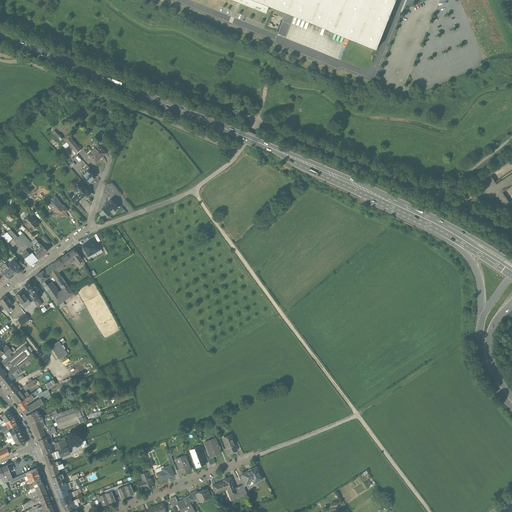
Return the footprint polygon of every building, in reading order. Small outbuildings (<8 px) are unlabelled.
[(268,6),(253,0),(231,0),(265,14),(268,6)] [(396,0),(253,0),(268,6),(377,49),(396,0)] [(280,21),(271,17),(267,27),(276,30),(280,21)] [(65,140),(69,145),(76,153),(81,149),(70,136),(65,140)] [(76,153),(69,145),(64,150),(71,158),(76,153)] [(98,145),(88,154),(95,163),(106,153),(98,145)] [(511,161),(490,176),(496,185),(511,174),(511,161)] [(88,183),(96,176),(87,166),(83,170),(85,172),(82,176),(88,183)] [(73,198),(78,204),(90,194),(85,188),(84,188),(80,184),(75,188),(79,193),(73,198)] [(511,186),(502,193),(511,208),(511,186)] [(467,192),(461,196),(465,202),(471,198),(467,192)] [(46,203),(54,212),(53,213),(57,219),(68,210),(64,206),(63,207),(55,196),(46,203)] [(118,207),(111,200),(102,208),(103,210),(109,216),(109,215),(118,207)] [(109,216),(103,210),(99,214),(105,220),(109,216),(109,215),(109,216)] [(30,215),(23,221),(32,231),(39,224),(30,215)] [(23,251),(27,247),(18,238),(10,230),(3,237),(9,242),(12,239),(23,251)] [(32,253),(34,251),(31,248),(33,245),(22,234),(18,238),(27,247),(32,252),(32,253)] [(44,235),(41,238),(47,245),(50,242),(44,235)] [(32,253),(38,259),(48,251),(37,241),(35,238),(31,242),(38,248),(34,251),(32,253)] [(82,246),(87,254),(88,256),(101,249),(95,238),(91,241),(90,241),(88,242),(82,246)] [(76,250),(81,258),(87,254),(82,246),(76,250)] [(61,258),(66,266),(74,260),(77,264),(82,260),(81,258),(76,250),(74,248),(61,258)] [(30,264),(38,259),(32,253),(32,252),(24,258),(30,264)] [(52,264),(58,271),(66,266),(61,258),(52,264)] [(8,264),(14,271),(20,265),(15,261),(13,259),(8,264)] [(0,270),(4,274),(8,278),(15,271),(14,271),(8,264),(5,262),(4,264),(1,262),(0,263),(0,270)] [(46,268),(51,275),(55,281),(61,276),(58,271),(52,264),(46,268)] [(43,270),(48,277),(51,275),(46,268),(43,270)] [(43,270),(36,275),(44,286),(47,284),(44,280),(48,277),(43,270)] [(27,287),(33,296),(40,291),(33,282),(33,283),(31,280),(25,284),(27,287)] [(47,284),(44,286),(57,305),(73,293),(66,283),(60,286),(63,290),(58,293),(50,282),(47,284)] [(21,304),(27,299),(22,291),(15,295),(21,304)] [(40,291),(33,296),(35,299),(42,295),(40,291)] [(6,296),(0,299),(0,302),(5,310),(8,308),(12,305),(6,296)] [(28,299),(27,299),(21,304),(21,305),(24,308),(30,303),(28,299)] [(50,346),(58,359),(67,353),(59,340),(50,346)] [(0,366),(7,374),(4,376),(6,378),(17,370),(34,356),(32,353),(27,357),(23,352),(27,348),(25,345),(3,363),(1,361),(0,362),(0,366)] [(0,349),(0,354),(1,355),(3,353),(7,356),(12,352),(11,351),(12,350),(11,349),(10,350),(6,345),(0,349)] [(6,378),(4,376),(0,379),(0,381),(5,387),(12,382),(11,381),(21,374),(17,370),(6,378)] [(53,379),(45,383),(47,389),(56,385),(53,379)] [(27,384),(20,389),(23,393),(31,387),(29,383),(27,384)] [(6,389),(12,396),(16,393),(19,391),(15,386),(14,387),(12,385),(6,389)] [(36,391),(31,394),(33,396),(37,394),(40,399),(41,398),(42,400),(43,399),(44,401),(47,399),(40,388),(36,391)] [(17,404),(22,401),(16,393),(12,396),(17,404)] [(17,404),(20,407),(26,403),(34,398),(33,396),(31,394),(22,401),(17,404)] [(28,406),(22,410),(24,414),(43,403),(42,400),(41,398),(40,399),(28,406)] [(44,433),(45,437),(84,422),(79,409),(51,420),(52,424),(49,425),(50,430),(44,432),(44,433)] [(39,420),(48,418),(47,417),(47,416),(46,417),(46,415),(41,417),(37,410),(33,412),(26,416),(31,423),(39,420)] [(0,424),(5,422),(13,418),(8,411),(1,416),(4,420),(2,422),(1,420),(0,419),(0,424)] [(3,430),(16,424),(13,418),(5,422),(8,426),(5,426),(2,428),(3,431),(3,430)] [(45,423),(49,422),(48,419),(48,418),(39,420),(31,423),(36,436),(44,433),(44,432),(42,427),(43,426),(43,425),(45,424),(45,423)] [(10,431),(11,434),(18,431),(20,430),(16,424),(3,430),(5,434),(8,432),(8,431),(10,431)] [(14,440),(21,436),(21,435),(18,431),(11,434),(7,436),(8,439),(11,438),(11,437),(12,436),(13,439),(13,440),(14,440)] [(230,435),(226,437),(223,439),(225,445),(226,445),(227,448),(227,447),(229,452),(230,452),(233,450),(233,451),(237,450),(234,444),(233,444),(233,443),(233,442),(232,439),(231,439),(230,435)] [(25,443),(25,442),(22,436),(21,436),(14,440),(16,443),(13,445),(15,449),(24,444),(25,444),(25,443)] [(47,440),(45,437),(38,440),(40,447),(48,443),(53,442),(52,440),(52,438),(47,440)] [(204,442),(210,457),(210,458),(213,457),(221,454),(218,447),(218,446),(215,438),(204,442)] [(57,450),(67,447),(65,440),(52,444),(53,446),(55,445),(57,450)] [(55,451),(57,458),(70,453),(69,453),(76,451),(74,444),(72,445),(69,446),(67,447),(57,450),(55,451)] [(50,445),(49,445),(41,448),(43,455),(52,452),(50,445)] [(196,468),(206,464),(201,453),(199,447),(190,451),(196,468)] [(0,458),(9,454),(7,449),(3,450),(3,449),(0,450),(0,458)] [(52,452),(43,455),(46,461),(52,459),(53,459),(57,458),(55,451),(52,452)] [(181,473),(190,470),(185,456),(175,459),(178,465),(180,464),(181,468),(179,469),(181,473)] [(215,463),(213,457),(210,458),(210,457),(207,458),(210,465),(215,463)] [(50,473),(58,469),(58,470),(58,469),(57,467),(56,465),(53,466),(52,463),(51,464),(47,465),(50,473)] [(6,475),(10,473),(7,465),(1,468),(4,475),(6,475)] [(171,466),(170,465),(162,468),(163,471),(157,473),(160,481),(174,476),(171,466)] [(256,467),(241,475),(242,476),(246,483),(253,479),(255,483),(262,479),(256,467)] [(29,480),(29,482),(31,481),(40,477),(37,468),(26,473),(27,476),(28,480),(29,480)] [(50,473),(52,478),(60,475),(62,474),(61,471),(60,470),(58,471),(58,470),(58,469),(50,473)] [(142,481),(138,482),(141,489),(153,484),(150,476),(148,472),(140,475),(142,481)] [(27,476),(26,473),(13,479),(10,480),(11,483),(27,476)] [(56,489),(64,485),(60,475),(52,478),(56,489)] [(246,483),(242,476),(239,478),(243,485),(244,487),(247,486),(246,483)] [(40,477),(31,481),(33,484),(29,486),(31,489),(36,486),(43,483),(40,477)] [(230,496),(237,494),(235,488),(231,477),(226,479),(226,480),(212,485),(215,494),(227,489),(230,496)] [(43,483),(36,486),(37,490),(36,491),(37,492),(38,496),(46,493),(43,483)] [(123,486),(127,496),(134,494),(132,489),(130,484),(123,486)] [(59,497),(68,494),(64,485),(56,489),(59,497)] [(237,494),(230,496),(231,501),(248,495),(244,487),(243,485),(235,488),(237,494)] [(119,494),(121,499),(127,496),(123,486),(117,489),(119,494)] [(197,497),(200,502),(203,501),(203,502),(204,502),(205,502),(206,501),(207,500),(207,499),(206,499),(210,497),(206,489),(198,493),(196,494),(197,497)] [(192,499),(197,497),(196,494),(198,493),(196,490),(189,494),(190,495),(192,499)] [(105,493),(109,503),(115,501),(113,496),(111,491),(105,493)] [(46,493),(38,496),(43,509),(44,509),(51,505),(46,493)] [(102,506),(109,503),(105,493),(98,496),(102,506)] [(62,505),(71,502),(68,494),(59,497),(62,505)] [(188,511),(194,511),(189,501),(192,500),(192,499),(190,495),(183,498),(183,499),(177,503),(177,504),(177,505),(180,511),(183,509),(184,511),(187,509),(188,511)] [(173,507),(177,505),(177,504),(177,503),(174,498),(169,500),(173,507)] [(34,504),(32,499),(31,500),(25,503),(22,505),(24,508),(34,504)] [(89,503),(92,511),(94,511),(98,511),(94,501),(89,503)] [(64,511),(67,511),(73,510),(74,509),(71,502),(62,505),(64,511)] [(162,504),(148,509),(148,511),(165,511),(162,503),(162,504)]
